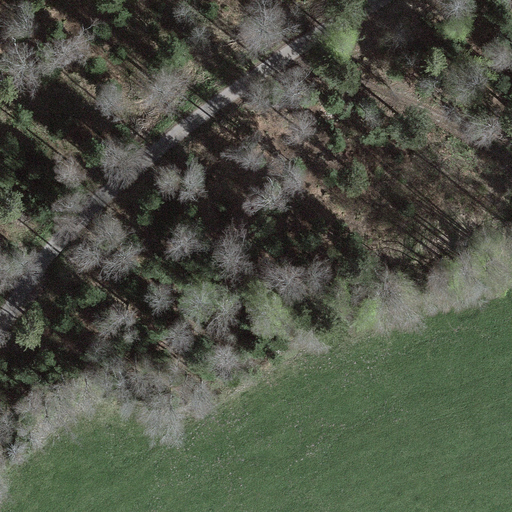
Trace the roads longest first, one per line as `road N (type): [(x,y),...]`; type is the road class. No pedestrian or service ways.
road 1 (unclassified): [(0,318),(45,251),(125,171),(277,55),(370,0)]
road 2 (track): [(511,158),(407,101),(277,55)]
